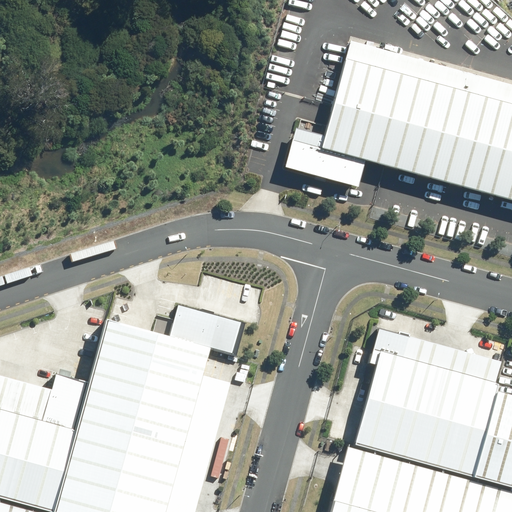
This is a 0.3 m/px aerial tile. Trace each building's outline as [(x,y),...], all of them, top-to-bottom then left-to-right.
[(511,88),(347,44),(325,126),(295,118),(282,168),(354,187),(362,160),(511,201),(511,88)] [(109,324),(94,377),(55,511),(166,511),(211,353),(234,360),(244,322),(179,304),(169,341),(109,324)] [(351,447),(475,479),(497,396),(506,359),(375,325),(366,361),(373,363),(351,447)] [(0,499),(44,511),(55,511),(94,377),(49,366),(45,382),(0,370),(0,499)] [(511,399),(497,396),(475,479),(511,487),(511,399)] [(511,511),(511,487),(475,479),(351,447),(335,511),(511,511)] [(44,511),(0,499),(0,511),(44,511)]
